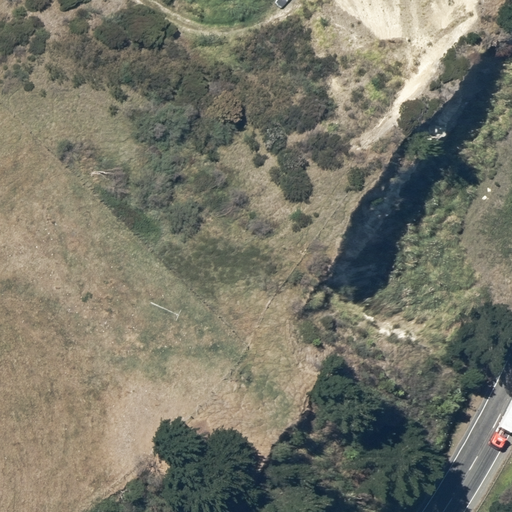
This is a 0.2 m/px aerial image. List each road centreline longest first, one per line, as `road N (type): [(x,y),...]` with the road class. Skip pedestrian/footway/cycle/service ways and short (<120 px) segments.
road 1 (trunk): [(511,239),(434,412),(367,511)]
road 2 (trunk): [(410,511),(511,332)]
